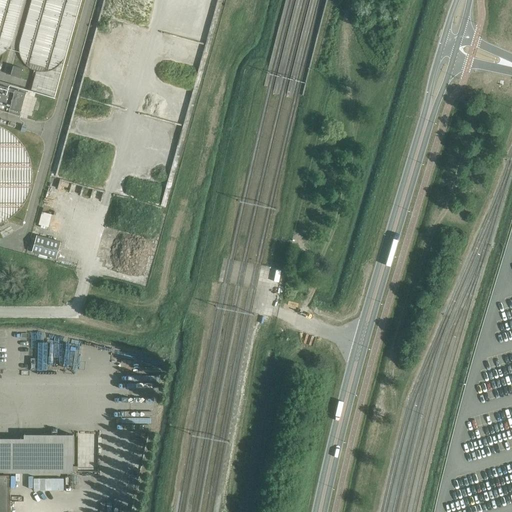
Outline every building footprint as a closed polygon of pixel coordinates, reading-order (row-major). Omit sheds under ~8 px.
[(21,79),(24,69),(13,66),(10,75),(21,79)] [(21,111),(26,93),(0,85),(0,110),(8,112),(10,108),(21,111)] [(0,222),(7,218),(13,214),(16,211),(21,205),(25,199),(28,191),(30,184),(31,176),(31,168),(29,161),(27,153),(25,150),(21,143),(16,137),(13,135),(7,130),(0,126),(0,222)] [(43,211),(40,223),(49,225),(52,213),(43,211)] [(37,235),(32,252),(55,258),(59,241),(37,235)] [(0,472),(72,472),(73,435),(23,434),(23,438),(0,438),(0,472)] [(0,511),(8,511),(8,475),(0,474),(0,511)]
